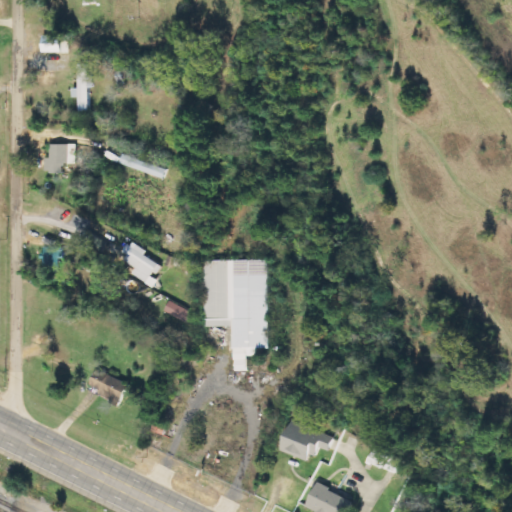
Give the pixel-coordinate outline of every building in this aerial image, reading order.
[(44,53),(63,53),(63,36),(44,36),(44,53)] [(90,112),(90,88),(94,88),(94,76),(89,76),(89,65),(79,65),(79,88),(74,89),(74,97),(80,97),(80,112),(90,112)] [(51,144),(51,158),(46,158),(46,173),(64,173),(64,164),(78,164),(77,144),(51,144)] [(167,177),(169,167),(123,157),(121,166),(167,177)] [(133,275),(156,288),(160,281),(156,278),(163,266),(146,256),(149,251),(133,242),(123,260),(137,268),(133,275)] [(60,274),(61,247),(44,247),(43,273),(60,274)] [(270,259),(204,261),(206,327),(235,327),(236,372),(249,371),(249,356),(258,356),(258,349),(272,349),(270,259)] [(197,315),(171,301),(165,311),(192,325),(197,315)] [(122,403),(130,383),(98,370),(90,389),(122,403)] [(335,438),(293,421),(281,450),(308,461),(311,454),(317,456),(321,447),(330,451),(335,438)] [(381,468),(386,456),(372,450),(367,462),(381,468)] [(383,469),(396,474),(402,460),(389,455),(383,469)] [(350,511),(355,500),(318,484),(308,507),(317,511),(350,511)]
